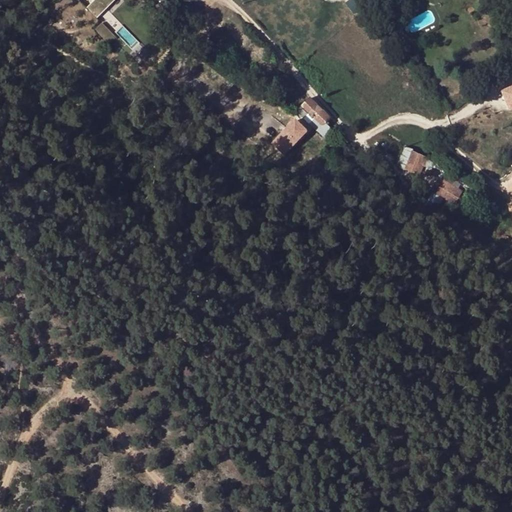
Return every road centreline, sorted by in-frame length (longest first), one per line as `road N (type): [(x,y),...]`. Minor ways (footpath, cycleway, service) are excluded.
road 1 (track): [(0,309),(39,337),(189,511)]
road 2 (residential): [(382,163),(318,102),(241,0)]
road 3 (track): [(0,488),(42,411),(76,387)]
